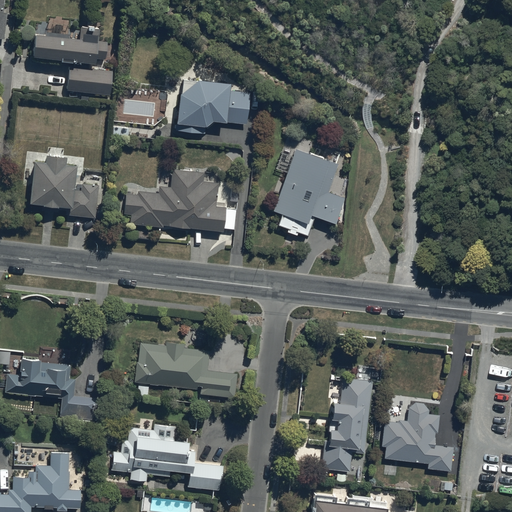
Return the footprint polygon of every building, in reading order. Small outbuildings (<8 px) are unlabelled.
[(0,0),(0,38),(5,39),(8,11),(5,10),(5,0),(0,0)] [(109,96),(113,69),(89,66),(89,61),(94,61),(99,28),(81,26),(79,37),(35,31),(33,52),(82,59),(81,66),(68,65),(65,90),(109,96)] [(231,81),(199,78),(179,93),(175,130),(207,134),(206,127),(215,120),(247,123),(250,90),(230,88),(231,81)] [(336,164),(295,150),(274,211),(280,214),(277,224),(306,234),(313,214),(336,222),(345,197),(327,191),(336,164)] [(46,162),(36,161),(31,201),(43,202),(42,209),(93,216),(97,186),(72,183),(74,167),(63,165),(64,157),(47,154),(46,162)] [(184,171),(173,169),(171,188),(160,187),(160,194),(138,191),(138,196),(128,195),(126,212),(133,213),(132,221),(224,232),(227,206),(218,205),(220,182),(200,180),(203,173),(184,171)] [(184,343),(165,341),(165,345),(139,342),(134,382),(201,390),(200,395),(235,399),(238,372),(208,369),(211,350),(184,347),(184,343)] [(71,363),(21,358),(20,374),(6,373),(4,392),(61,398),(59,417),(93,420),(95,396),(73,394),(75,380),(69,379),(71,363)] [(329,440),(324,439),(321,469),(351,472),(353,452),(364,454),(371,381),(344,379),(341,403),(333,402),(332,417),(337,418),(336,427),(330,427),(329,440)] [(425,403),(415,402),(408,407),(408,419),(399,419),(399,423),(381,423),(381,444),(385,446),(384,457),(428,463),(427,467),(451,470),(454,446),(436,444),(439,415),(428,413),(429,408),(425,403)] [(220,492),(223,464),(194,461),(195,451),(186,450),(187,440),(173,439),(175,427),(155,425),(154,431),(130,428),(128,441),(123,440),(122,451),(114,451),(112,468),(131,470),(130,478),(145,479),(148,473),(172,476),(172,470),(185,471),(183,488),(220,492)] [(68,453),(49,452),(49,463),(34,462),(34,469),(29,469),(29,477),(12,476),(12,493),(0,492),(0,511),(28,511),(29,504),(79,506),(80,489),(66,488),(68,453)] [(335,494),(314,491),(311,511),(309,511),(386,511),(387,507),(367,505),(368,498),(347,496),(346,502),(334,500),(335,494)]
